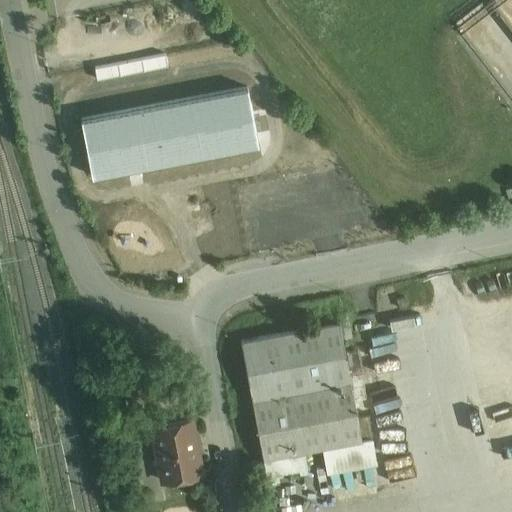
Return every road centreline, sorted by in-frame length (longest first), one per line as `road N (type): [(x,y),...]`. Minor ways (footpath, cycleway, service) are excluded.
road 1 (residential): [(14,0),(76,254),(113,308),(145,316),(191,307)]
road 2 (residential): [(191,307),(511,231)]
road 3 (residential): [(191,307),(232,511)]
